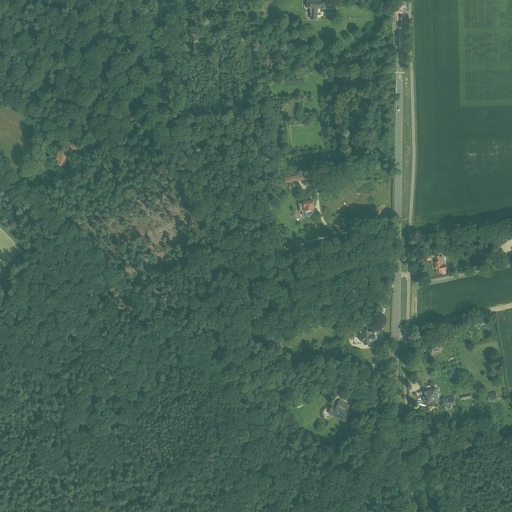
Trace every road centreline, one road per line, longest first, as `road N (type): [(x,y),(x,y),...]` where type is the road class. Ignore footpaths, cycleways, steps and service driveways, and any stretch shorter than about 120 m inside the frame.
road 1 (secondary): [(413,511),(395,387),(399,55)]
road 2 (track): [(155,317),(215,378),(316,511)]
road 3 (track): [(47,217),(155,317)]
